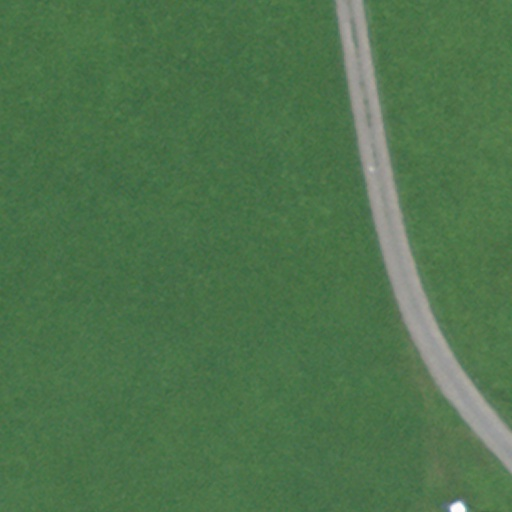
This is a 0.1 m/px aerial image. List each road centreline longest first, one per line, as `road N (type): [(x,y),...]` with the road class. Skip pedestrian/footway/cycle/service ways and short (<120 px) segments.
road 1 (track): [(347,0),(380,193),(425,334),(511,451)]
road 2 (track): [(383,511),(511,455)]
